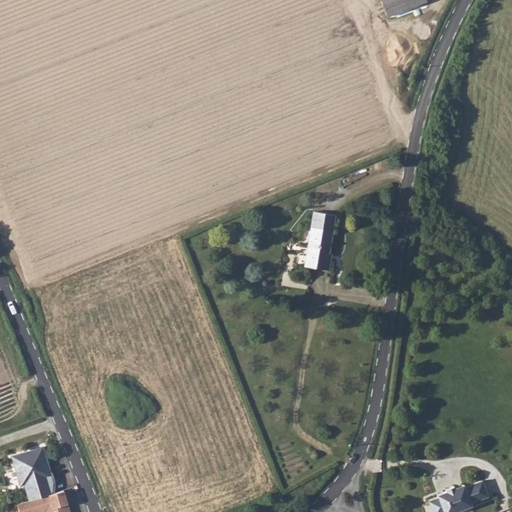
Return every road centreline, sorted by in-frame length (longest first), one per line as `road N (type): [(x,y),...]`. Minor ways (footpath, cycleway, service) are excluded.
road 1 (residential): [(340,484),(369,425),(419,105),(462,0)]
road 2 (unclassified): [(0,277),(96,511)]
